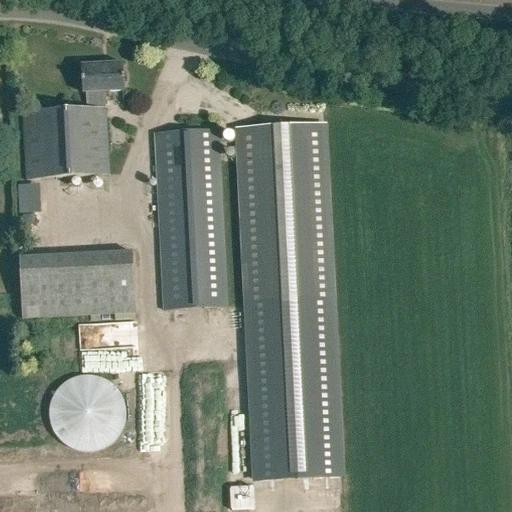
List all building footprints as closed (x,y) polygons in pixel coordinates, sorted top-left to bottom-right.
[(86,94),(87,110),(23,113),(27,181),(109,177),(104,93),(124,92),(123,64),(81,66),(82,94),(86,94)] [(237,130),(246,307),(255,483),(341,478),(323,126),(237,130)] [(218,131),(155,135),(164,313),(227,309),(218,131)] [(17,185),(19,214),(40,212),(38,184),(17,185)] [(132,253),(19,259),(22,320),(136,314),(132,253)] [(78,325),(79,349),(114,347),(113,324),(78,325)] [(50,408),(49,415),(50,422),(51,429),(54,435),(58,440),(63,445),(69,449),(75,452),(82,454),(88,454),(95,454),(102,452),(108,449),(114,445),(119,440),(123,435),(125,429),(127,422),(128,415),(127,408),(125,402),(123,395),(119,390),(114,385),(108,381),(102,378),(95,376),(88,376),(82,376),(75,378),(69,381),(63,385),(58,390),(54,395),(51,402),(50,408)] [(230,511),(254,510),(252,487),(229,488),(230,511)]
